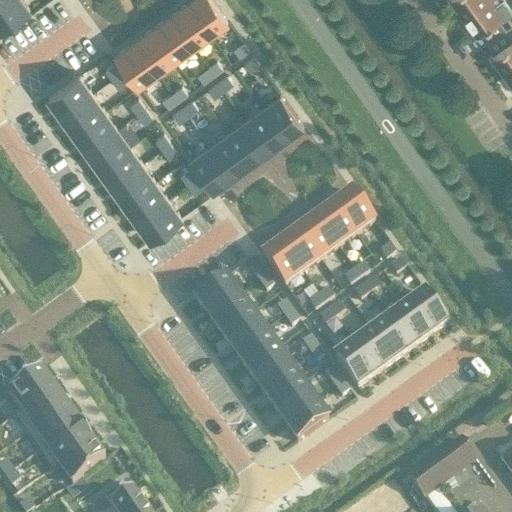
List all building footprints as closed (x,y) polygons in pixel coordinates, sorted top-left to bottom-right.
[(24,0),(7,0),(0,5),(0,27),(1,29),(30,8),(24,0)] [(213,0),(189,0),(188,1),(210,32),(228,19),(213,0)] [(450,0),(454,6),(457,4),(464,13),(482,0),(450,0)] [(506,0),(482,0),(464,13),(471,23),(468,25),(474,34),(497,17),(505,28),(511,23),(511,4),(511,6),(506,0)] [(188,1),(170,14),(192,45),(210,32),(188,1)] [(170,14),(152,27),(174,58),(192,45),(170,14)] [(506,72),(511,67),(511,23),(505,28),(511,37),(511,39),(490,55),(496,64),(499,62),(506,72)] [(152,27),(134,40),(156,71),(174,58),(152,27)] [(134,40),(116,53),(138,84),(156,71),(134,40)] [(243,41),(234,48),(239,56),(249,49),(243,41)] [(254,56),(244,63),(250,71),(260,64),(254,56)] [(217,60),(207,67),(213,75),(223,68),(217,60)] [(113,63),(105,68),(112,78),(120,72),(113,63)] [(207,67),(198,74),(204,82),(213,75),(207,67)] [(120,72),(112,78),(119,88),(127,82),(120,72)] [(80,74),(49,96),(61,114),(93,92),(80,74)] [(228,74),(218,81),(224,89),(233,83),(228,74)] [(218,81),(208,88),(214,97),(224,89),(218,81)] [(182,85),(172,93),(177,101),(188,93),(182,85)] [(93,92),(61,114),(74,131),(105,109),(93,92)] [(172,93),(163,99),(169,107),(177,101),(172,93)] [(280,93),(262,106),(285,137),(303,124),(280,93)] [(139,98),(131,103),(137,112),(145,106),(139,98)] [(193,100),(182,107),(188,115),(198,108),(193,100)] [(145,106),(137,112),(145,123),(153,117),(145,106)] [(262,106),(245,119),(267,150),(285,137),(262,106)] [(182,107),(173,114),(179,122),(188,115),(182,107)] [(105,109),(74,131),(87,149),(118,126),(105,109)] [(245,119),(227,131),(249,163),(267,150),(245,119)] [(118,126),(87,149),(100,167),(130,144),(118,126)] [(227,131),(209,144),(231,175),(249,163),(227,131)] [(164,133),(156,139),(163,148),(171,143),(164,133)] [(171,143),(163,148),(170,158),(178,152),(171,143)] [(130,144),(100,167),(112,185),(143,162),(130,144)] [(209,144),(191,157),(213,188),(231,175),(209,144)] [(143,162),(112,185),(125,202),(156,180),(143,162)] [(189,168),(181,174),(188,184),(196,178),(189,168)] [(196,178),(188,184),(195,193),(203,187),(196,178)] [(156,180),(125,202),(138,220),(169,198),(156,180)] [(353,194),(335,207),(357,238),(375,225),(353,194)] [(169,198),(138,220),(151,238),(182,216),(169,198)] [(335,207),(317,219),(339,251),(357,238),(335,207)] [(317,219),(299,232),(321,263),(339,251),(317,219)] [(299,232),(281,245),(303,276),(321,263),(299,232)] [(281,245),(263,258),(286,289),(303,276),(281,245)] [(391,246),(381,253),(387,261),(396,255),(391,246)] [(401,261),(392,268),(397,276),(407,269),(401,261)] [(364,265),(355,272),(361,280),(370,274),(364,265)] [(261,268),(253,274),(260,283),(268,278),(261,268)] [(355,272),(345,279),(351,287),(361,280),(355,272)] [(268,278),(260,283),(267,293),(275,287),(268,278)] [(227,279),(196,301),(209,319),(240,297),(227,279)] [(375,280),(365,287),(371,295),(381,288),(375,280)] [(365,287),(355,294),(361,302),(371,295),(365,287)] [(329,291),(319,298),(324,306),(335,299),(329,291)] [(425,295),(407,308),(430,339),(448,326),(425,295)] [(240,297),(209,319),(221,337),(253,314),(240,297)] [(319,298),(310,305),(316,313),(324,306),(319,298)] [(286,303),(278,309),(285,319),(293,313),(286,303)] [(340,305),(329,313),(335,321),(346,313),(340,305)] [(407,308),(389,321),(412,352),(430,339),(407,308)] [(293,313),(285,319),(292,328),(300,323),(293,313)] [(329,313),(320,319),(326,327),(335,321),(329,313)] [(253,314),(221,337),(234,355),(265,332),(253,314)] [(389,321),(372,333),(394,365),(412,352),(389,321)] [(265,332),(234,355),(247,372),(278,350),(265,332)] [(372,333),(354,346),(376,377),(394,365),(372,333)] [(311,338),(303,344),(310,354),(318,348),(311,338)] [(354,346),(336,359),(358,390),(376,377),(354,346)] [(318,348),(310,354),(317,363),(325,358),(318,348)] [(278,350),(247,372),(260,390),(291,368),(278,350)] [(291,368),(260,390),(272,408),(303,386),(291,368)] [(42,372),(5,398),(17,416),(18,416),(55,390),(42,372)] [(336,373),(328,379),(335,389),(343,383),(336,373)] [(343,383),(335,389),(342,399),(350,393),(343,383)] [(303,386),(272,408),(285,426),(316,403),(303,386)] [(17,416),(13,418),(14,419),(26,437),(67,408),(55,390),(18,416),(17,416)] [(316,403),(285,426),(298,443),(329,421),(316,403)] [(67,408),(26,437),(39,454),(80,425),(67,408)] [(80,425),(39,454),(52,472),(52,473),(60,467),(59,466),(92,443),(92,442),(93,442),(80,425)] [(407,480),(425,503),(479,463),(462,440),(407,480)] [(92,443),(59,466),(60,467),(73,485),(106,461),(92,443)] [(511,456),(503,463),(511,474),(511,456)] [(7,463),(0,467),(0,470),(5,478),(14,473),(7,463)] [(14,473),(5,478),(12,488),(21,482),(14,473)] [(111,508),(105,511),(146,511),(142,506),(145,504),(138,494),(135,496),(127,485),(106,500),(111,508)] [(384,492),(357,511),(381,511),(390,506),(390,501),(384,492)] [(28,501),(20,507),(23,511),(32,511),(35,511),(28,501)]
